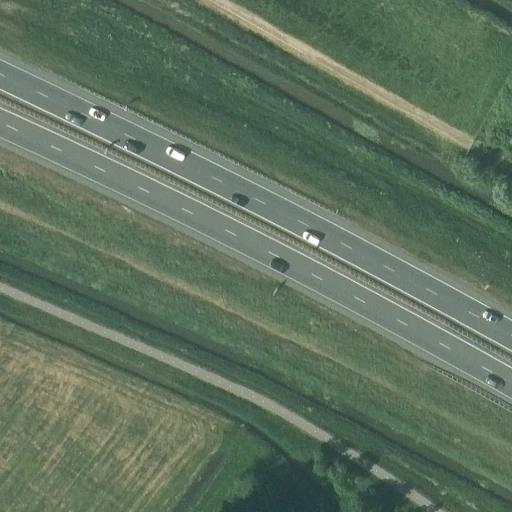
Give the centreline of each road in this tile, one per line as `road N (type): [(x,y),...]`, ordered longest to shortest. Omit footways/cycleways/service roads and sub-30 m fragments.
road 1 (trunk): [(511,336),(0,75)]
road 2 (trunk): [(0,123),(225,230),(511,383)]
road 3 (track): [(511,169),(214,0)]
